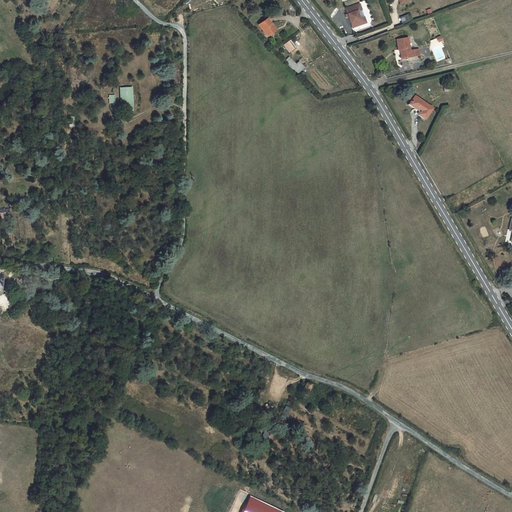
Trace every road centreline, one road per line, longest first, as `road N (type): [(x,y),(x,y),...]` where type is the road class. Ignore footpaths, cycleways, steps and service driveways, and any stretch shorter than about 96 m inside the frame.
road 1 (unclassified): [(394,419),(347,389),(108,279),(0,260)]
road 2 (secondary): [(487,289),(370,88),(301,0)]
road 3 (track): [(511,51),(370,88)]
road 4 (unclassified): [(511,495),(394,419)]
